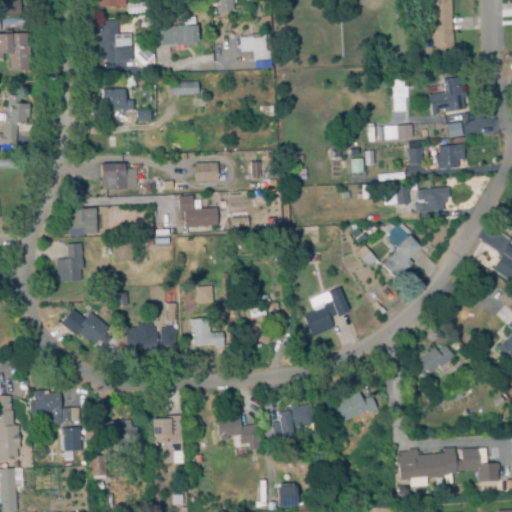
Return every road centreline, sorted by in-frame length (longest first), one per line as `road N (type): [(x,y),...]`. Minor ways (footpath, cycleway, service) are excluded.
road 1 (residential): [(511,155),(442,278),(395,328),(343,362),(283,377),(137,390),(90,379),(44,344),(0,362)]
road 2 (residential): [(44,344),(27,296),(28,239),(54,130),(58,0)]
road 3 (residential): [(511,144),(480,0)]
